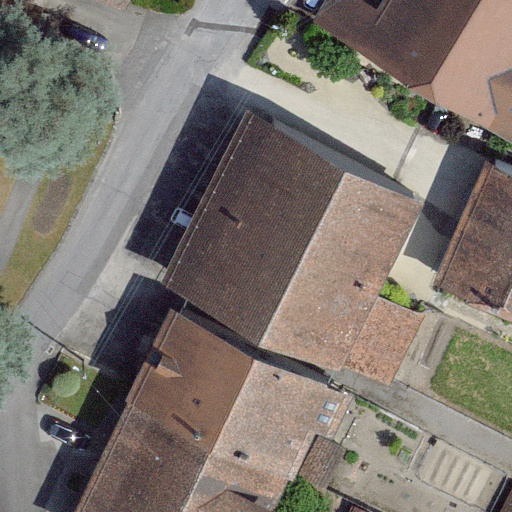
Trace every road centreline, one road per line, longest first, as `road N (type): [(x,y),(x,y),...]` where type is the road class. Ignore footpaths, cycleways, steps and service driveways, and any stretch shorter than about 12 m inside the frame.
road 1 (residential): [(235,0),(187,65),(80,273),(0,383)]
road 2 (unknown): [(187,65),(241,106),(351,166),(508,197)]
